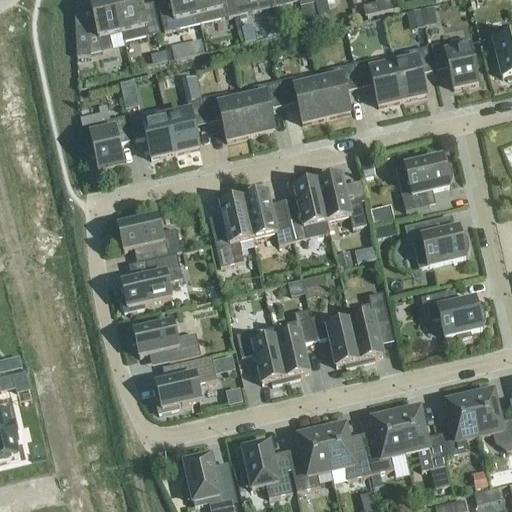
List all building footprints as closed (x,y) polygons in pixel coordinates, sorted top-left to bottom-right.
[(122,37),(113,0),(111,0),(89,5),(95,30),(89,31),(90,59),(101,57),(112,54),(109,40),(121,37),(122,37)] [(138,0),(113,0),(122,37),(121,37),(123,47),(160,38),(154,14),(143,16),(138,0)] [(200,29),(192,0),(167,0),(170,10),(158,13),(164,37),(200,29)] [(192,0),(200,29),(237,20),(232,0),(192,0)] [(232,0),(237,20),(275,12),(272,0),(232,0)] [(272,0),(275,12),(298,6),(300,11),(314,8),(313,3),(312,0),(272,0)] [(390,4),(376,7),(378,17),(392,14),(390,4)] [(378,17),(376,7),(362,10),(365,20),(378,17)] [(421,21),(420,14),(406,17),(408,24),(421,21)] [(75,32),(76,62),(90,61),(90,59),(89,31),(75,32)] [(511,31),(491,37),(502,83),(506,82),(507,85),(511,86),(511,85),(511,31)] [(478,89),(474,74),(477,73),(475,61),(471,61),(467,43),(430,51),(436,76),(448,73),(453,94),(478,89)] [(200,45),(171,51),(174,65),(203,58),(200,45)] [(406,67),(392,70),(401,106),(426,101),(421,80),(432,77),(427,52),(404,57),(406,67)] [(378,63),(353,69),(359,94),(372,91),(377,112),(401,106),(392,70),(380,73),(378,63)] [(330,84),(317,87),(325,124),(350,118),(345,97),(359,94),(353,69),(328,75),(330,84)] [(302,81),(278,86),(283,111),(297,108),(302,129),(325,124),(317,87),(304,90),(302,81)] [(254,102),(242,105),(250,141),(274,136),(269,115),(283,111),(278,86),(252,92),(254,102)] [(226,98),(202,104),(208,129),(221,126),(226,147),(250,141),(242,105),(229,108),(226,98)] [(139,111),(137,104),(124,107),(125,114),(139,111)] [(189,117),(166,122),(174,159),(198,153),(193,132),(208,129),(202,104),(187,107),(189,117)] [(174,159),(166,122),(144,127),(141,118),(128,121),(134,146),(145,143),(150,164),(174,159)] [(92,149),(88,150),(91,162),(94,161),(98,177),(123,171),(118,150),(130,147),(124,122),(87,130),(92,149)] [(449,193),(448,189),(450,188),(451,183),(451,179),(450,174),(448,170),(445,166),(443,167),(442,163),(430,166),(429,161),(416,164),(417,169),(395,174),(405,217),(429,211),(426,198),(449,193)] [(361,170),(364,183),(374,180),(371,168),(361,170)] [(330,180),(316,183),(326,228),(350,222),(352,234),(366,231),(361,207),(347,210),(340,182),(331,184),(330,180)] [(300,221),(287,224),(292,248),(306,244),(304,233),(326,228),(316,183),(302,187),(303,191),(294,193),(300,221)] [(256,197),(242,201),(252,245),(276,239),(278,251),(292,248),(287,224),(273,228),(267,199),(257,201),(256,197)] [(252,245),(242,201),(228,204),(229,208),(220,210),(226,238),(213,242),(220,273),(243,267),(239,248),(252,245)] [(372,212),(376,226),(396,221),(392,206),(372,212)] [(151,251),(154,264),(154,265),(176,260),(176,259),(181,258),(176,234),(160,238),(157,222),(134,228),(133,224),(113,228),(116,245),(120,244),(123,257),(151,251)] [(404,232),(407,247),(412,246),(419,274),(465,264),(464,260),(466,259),(468,254),(468,250),(466,245),(465,241),(461,237),(459,238),(458,234),(435,239),(432,226),(404,232)] [(337,259),(340,274),(353,271),(349,256),(337,259)] [(154,265),(154,264),(145,267),(149,282),(121,288),(124,302),(120,303),(124,319),(144,314),(143,310),(171,304),(167,288),(182,285),(176,260),(154,265)] [(327,279),(308,280),(308,296),(328,295),(327,279)] [(469,337),(481,334),(480,330),(483,330),(484,325),(484,321),(483,316),(481,312),(478,308),(475,309),(474,305),(452,310),(448,296),(420,303),(426,328),(440,325),(444,343),(456,340),(458,345),(470,342),(469,337)] [(363,323),(349,327),(360,371),(374,368),(373,364),(382,361),(376,333),(389,330),(382,299),(368,302),(370,310),(360,312),(363,323)] [(289,341),(275,344),(286,388),(300,385),(299,381),(308,379),(302,350),(315,347),(310,324),(310,323),(308,316),(294,319),(296,327),(286,329),(289,341)] [(324,320),(310,323),(310,324),(315,347),(329,344),(336,372),(345,370),(346,374),(360,371),(349,327),(327,332),(324,320)] [(128,334),(132,350),(136,349),(139,362),(166,356),(169,368),(200,361),(195,339),(176,344),(172,328),(149,333),(148,329),(128,334)] [(286,388),(275,344),(262,347),(259,335),(236,341),(241,364),(255,361),(261,390),(271,387),(272,391),(286,388)] [(19,362),(0,366),(0,378),(22,373),(19,362)] [(155,389),(158,403),(155,404),(158,420),(178,415),(177,411),(201,406),(197,390),(217,386),(211,362),(180,369),(183,383),(155,389)] [(227,393),(229,407),(242,405),(240,392),(227,393)] [(482,396),(468,399),(479,443),(492,440),(494,448),(506,457),(511,456),(511,423),(499,426),(493,398),(483,400),(482,396)] [(455,406),(446,408),(453,437),(439,440),(445,463),(469,458),(466,446),(479,443),(468,399),(454,402),(455,406)] [(6,410),(0,411),(0,467),(9,466),(9,464),(18,462),(15,450),(17,449),(13,431),(11,431),(6,410)] [(425,443),(419,415),(409,417),(408,413),(394,416),(405,460),(417,458),(421,477),(432,474),(446,471),(445,463),(439,440),(425,443)] [(379,454),(365,457),(370,481),(394,475),(391,464),(405,460),(394,416),(380,419),(381,423),(372,425),(379,454)] [(334,430),(320,433),(331,478),(344,474),(347,486),(370,481),(365,457),(351,460),(345,432),(335,434),(334,430)] [(331,478),(320,433),(306,436),(307,440),(298,443),(305,471),(291,474),(296,498),(320,492),(317,481),(331,478)] [(243,476),(246,491),(250,490),(251,494),(266,491),(269,504),(292,499),(287,475),(275,478),(269,449),(266,450),(265,446),(250,449),(251,453),(242,455),(247,475),(243,476)] [(192,466),(184,468),(189,488),(184,489),(188,504),(192,503),(194,511),(208,509),(209,511),(238,511),(232,487),(217,491),(210,462),(207,463),(206,459),(191,462),(192,466)] [(487,492),(484,476),(472,479),(475,494),(487,492)] [(385,499),(383,489),(373,492),(375,501),(385,499)] [(484,509),(482,497),(474,499),(477,511),(484,509)]
